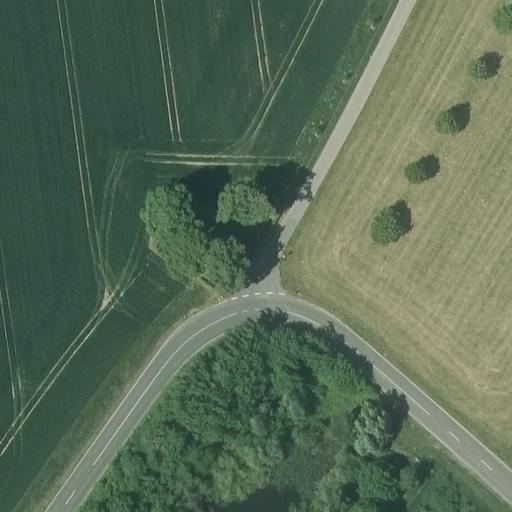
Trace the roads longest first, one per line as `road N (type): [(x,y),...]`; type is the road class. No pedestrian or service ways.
road 1 (unclassified): [(88,511),(160,402),(231,324),(273,312),(323,331),(511,486)]
road 2 (track): [(273,312),(282,262),(388,76),(421,0)]
